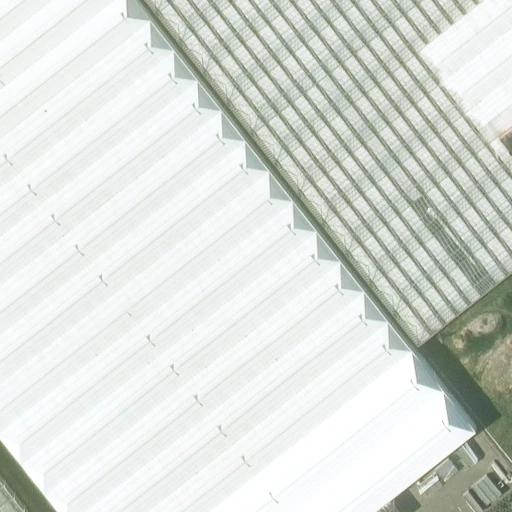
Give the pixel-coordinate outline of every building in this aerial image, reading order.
[(476,426),(150,13),(139,0),(0,0),(0,432),(63,511),(367,511),(389,495),(476,426)] [(511,0),(146,0),(417,343),(511,267),(511,149),(498,132),(511,120),(511,0)] [(511,120),(498,132),(511,149),(511,120)] [(0,474),(0,511),(29,511),(18,497),(0,474)] [(402,511),(389,495),(367,511),(402,511)]
